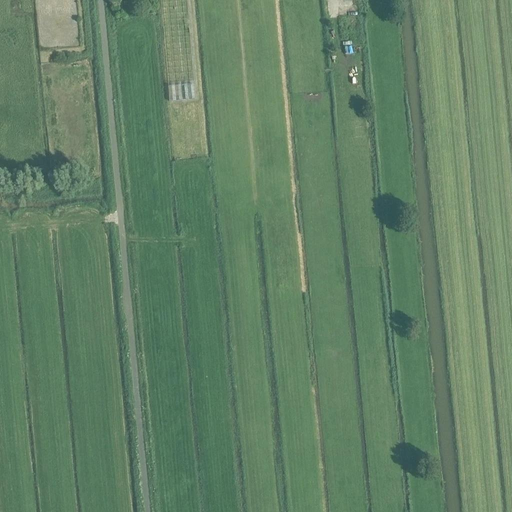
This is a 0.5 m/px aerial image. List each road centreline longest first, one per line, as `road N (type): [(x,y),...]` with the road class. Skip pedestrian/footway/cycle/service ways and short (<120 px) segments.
road 1 (unclassified): [(147,511),(102,0)]
road 2 (track): [(0,227),(121,218)]
